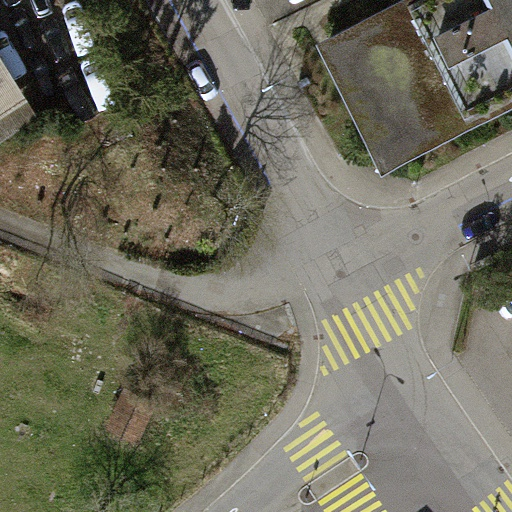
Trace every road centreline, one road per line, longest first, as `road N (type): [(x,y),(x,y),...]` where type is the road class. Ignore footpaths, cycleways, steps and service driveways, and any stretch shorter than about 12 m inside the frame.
road 1 (residential): [(333,278),(178,0)]
road 2 (residential): [(511,188),(333,278)]
road 3 (residential): [(419,433),(333,278)]
road 4 (tertiary): [(293,511),(419,433)]
